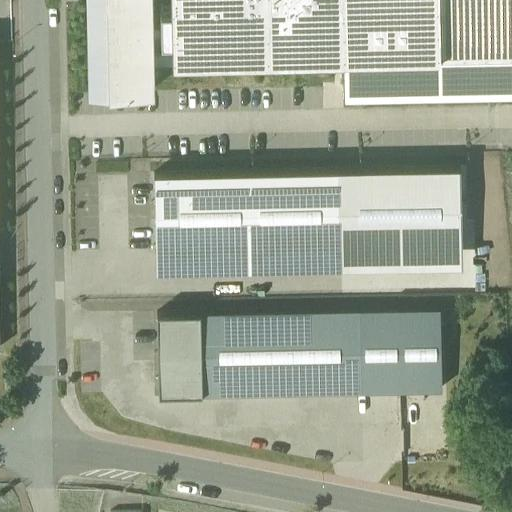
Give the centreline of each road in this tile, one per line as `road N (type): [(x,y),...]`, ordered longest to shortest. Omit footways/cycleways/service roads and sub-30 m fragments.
road 1 (residential): [(40,454),(37,0)]
road 2 (residential): [(356,511),(40,454)]
